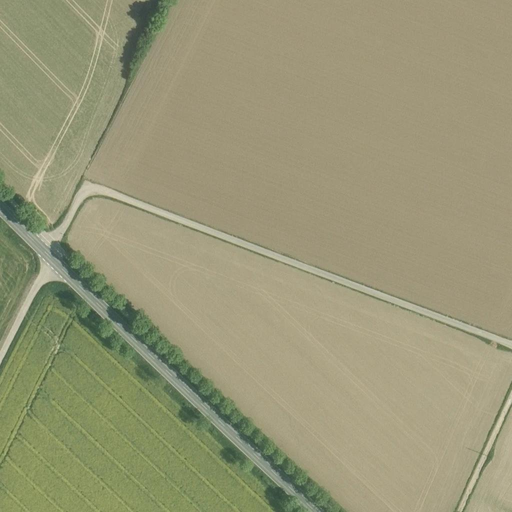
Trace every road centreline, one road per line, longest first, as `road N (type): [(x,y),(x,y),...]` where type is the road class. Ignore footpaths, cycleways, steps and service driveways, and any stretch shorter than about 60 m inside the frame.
road 1 (unclassified): [(49,255),(84,191),(101,188),(511,345)]
road 2 (tertiary): [(49,255),(316,511)]
road 3 (track): [(459,511),(511,395)]
